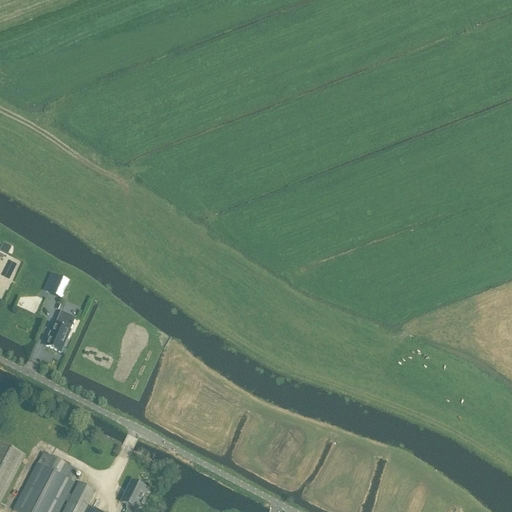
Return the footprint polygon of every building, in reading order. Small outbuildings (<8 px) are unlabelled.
[(7,256),(11,248),(4,245),(0,252),(7,256)] [(58,278),(51,295),(62,300),(69,283),(58,278)] [(61,313),(46,348),(61,354),(76,320),(61,313)] [(0,504),(25,457),(0,443),(0,504)] [(68,495),(79,473),(44,455),(14,511),(58,511),(64,501),(69,504),(64,511),(85,511),(95,493),(96,492),(79,484),(72,498),(68,495)] [(128,492),(129,492),(127,498),(125,497),(122,504),(129,508),(127,511),(135,511),(136,511),(137,511),(148,491),(132,483),(128,492)]
